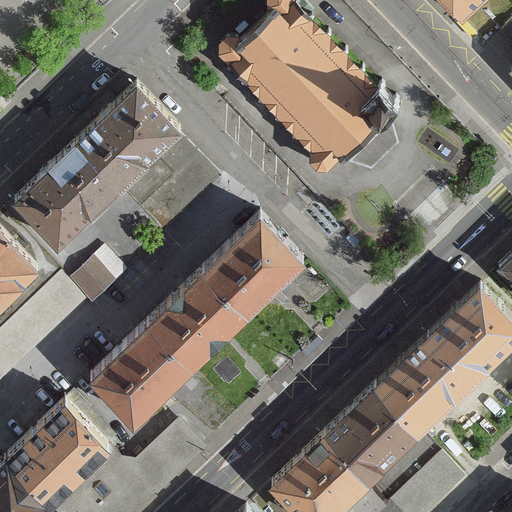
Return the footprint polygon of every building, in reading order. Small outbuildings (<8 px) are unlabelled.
[(321,155),(386,91),(293,0),(252,0),(209,44),(321,155)] [(449,0),(461,11),(472,0),(449,0)] [(137,70),(74,131),(118,177),(151,145),(182,115),(137,70)] [(182,115),(151,145),(178,172),(144,206),(166,228),(231,165),(182,115)] [(118,177),(74,131),(14,189),(59,235),(87,207),(118,177)] [(203,262),(246,307),(274,281),(289,267),(304,253),(260,208),(232,235),(203,262)] [(0,297),(39,259),(0,219),(0,297)] [(511,241),(497,256),(511,271),(511,241)] [(92,254),(71,274),(92,296),(113,276),(125,264),(104,242),(92,254)] [(219,334),(246,307),(203,262),(175,289),(147,315),(191,360),(219,334)] [(62,268),(0,326),(0,374),(85,293),(62,268)] [(511,301),(479,268),(428,317),(475,366),(511,330),(511,301)] [(162,388),(191,360),(147,315),(119,343),(90,370),(133,415),(162,388)] [(475,366),(428,317),(371,372),(418,421),(475,366)] [(418,421),(371,372),(321,421),(368,470),(418,421)] [(35,422),(5,452),(48,497),(109,439),(83,412),(91,405),(73,386),(35,422)] [(117,448),(109,439),(48,497),(62,511),(128,511),(202,441),(179,417),(137,457),(126,455),(125,456),(117,448)] [(368,470),(321,421),(268,472),(307,511),(324,511),(356,482),(368,470)] [(441,448),(392,496),(407,511),(423,511),(465,472),(441,448)] [(0,456),(0,511),(31,511),(48,497),(5,452),(0,456)] [(324,511),(375,511),(387,501),(368,481),(361,487),(356,482),(324,511)] [(262,511),(246,494),(227,511),(262,511)] [(375,511),(407,511),(392,496),(387,501),(375,511)]
